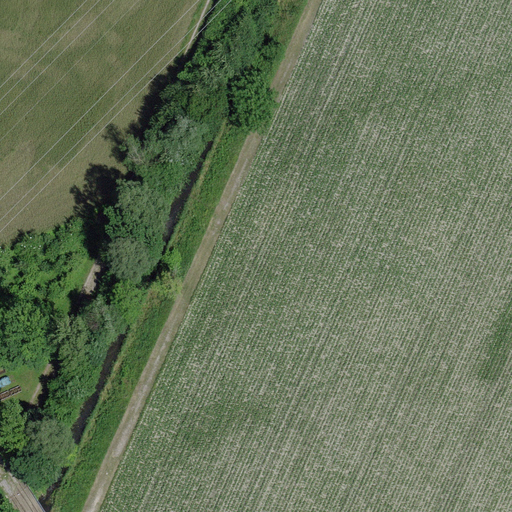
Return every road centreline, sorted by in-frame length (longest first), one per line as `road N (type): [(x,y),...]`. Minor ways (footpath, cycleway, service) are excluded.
road 1 (track): [(100,511),(331,0)]
road 2 (track): [(220,0),(10,462),(0,469)]
